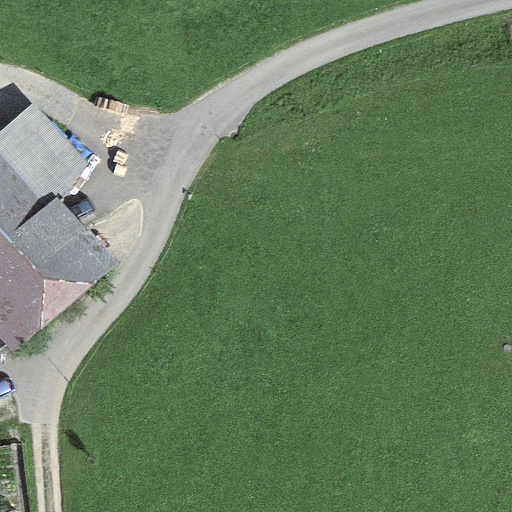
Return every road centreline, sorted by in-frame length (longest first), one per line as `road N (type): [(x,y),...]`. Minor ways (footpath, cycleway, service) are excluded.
road 1 (track): [(51,511),(45,411),(53,375),(143,259),(164,220),(176,160)]
road 2 (unclassified): [(470,0),(317,45),(223,108),(176,160)]
road 3 (track): [(0,77),(42,88),(176,160)]
